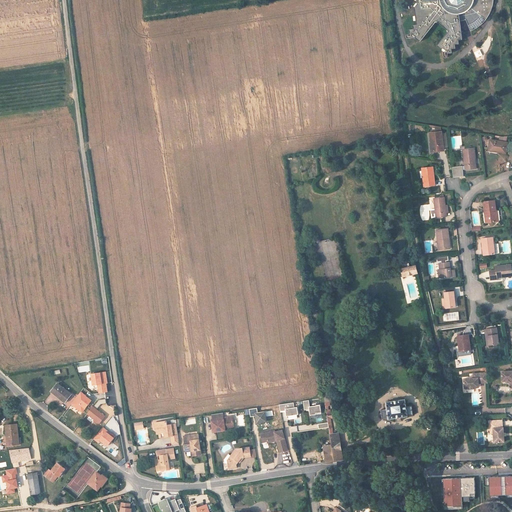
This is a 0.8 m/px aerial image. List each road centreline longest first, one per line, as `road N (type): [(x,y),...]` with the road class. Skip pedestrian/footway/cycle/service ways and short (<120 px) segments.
road 1 (unclassified): [(134,481),(61,0)]
road 2 (track): [(384,0),(419,258),(466,456)]
road 3 (unclassified): [(511,454),(307,469)]
road 4 (residential): [(511,174),(476,188),(462,211),(475,294),(511,314)]
road 5 (unclassified): [(307,469),(208,485),(134,481)]
road 6 (tertiary): [(134,481),(0,377)]
